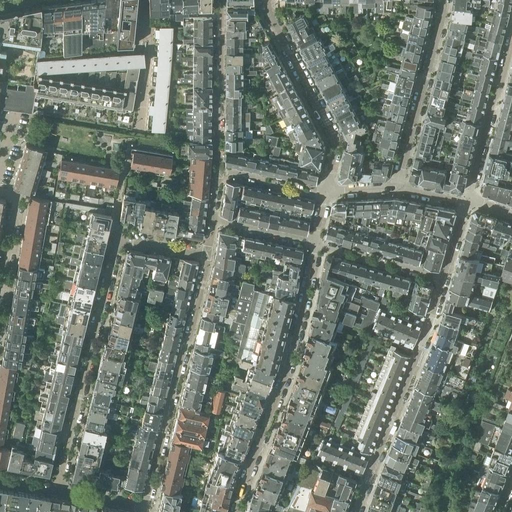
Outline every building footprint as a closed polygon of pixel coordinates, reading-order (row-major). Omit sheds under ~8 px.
[(112,0),(103,0),(103,31),(103,41),(102,49),(109,48),(109,46),(112,0)] [(119,0),(112,0),(109,46),(116,47),(119,0)] [(119,0),(116,47),(116,48),(132,47),(135,0),(119,0)] [(148,0),(148,7),(149,13),(160,13),(158,0),(148,0)] [(169,11),(167,0),(158,0),(160,13),(166,12),(167,12),(168,12),(168,11),(169,11)] [(182,11),(181,0),(167,0),(169,11),(182,11)] [(181,0),(182,11),(197,10),(196,0),(181,0)] [(196,0),(197,10),(206,10),(211,9),(211,7),(211,0),(196,0)] [(297,8),(306,8),(305,0),(296,0),(297,7),(297,8)] [(315,8),(315,0),(305,0),(306,8),(315,8)] [(320,14),(323,14),(323,0),(315,0),(320,0),(320,14)] [(327,6),(333,6),(332,0),(323,0),(323,14),(328,14),(327,6)] [(346,6),(350,6),(349,0),(341,0),(341,7),(341,13),(341,14),(346,14),(346,9),(346,6)] [(354,13),(358,12),(358,0),(349,0),(350,6),(354,6),(354,13)] [(358,0),(358,12),(362,12),(362,7),(367,7),(366,0),(358,0)] [(383,13),(383,0),(374,0),(374,8),(374,12),(383,13)] [(453,0),(453,7),(470,8),(470,0),(453,0)] [(480,0),(470,0),(470,8),(480,9),(480,0)] [(480,0),(480,9),(480,13),(479,16),(483,16),(484,4),(489,5),(490,0),(489,0),(480,0)] [(498,1),(492,1),(490,0),(489,5),(489,8),(510,10),(511,2),(498,1)] [(80,1),(62,4),(60,54),(80,52),(80,50),(80,1)] [(41,6),(40,6),(41,24),(39,46),(38,57),(60,54),(62,4),(41,6)] [(416,10),(415,15),(432,17),(433,6),(426,5),(418,5),(409,4),(408,9),(416,10)] [(0,53),(4,54),(6,41),(39,46),(41,24),(40,6),(21,10),(21,11),(0,15),(0,53)] [(294,13),(297,8),(297,7),(288,7),(279,7),(287,23),(292,31),(314,20),(311,15),(308,17),(306,13),(297,18),(294,13)] [(452,18),(470,22),(472,22),(473,14),(479,14),(479,13),(480,13),(480,9),(470,8),(453,7),(453,8),(452,18)] [(228,8),(227,18),(245,18),(245,8),(228,8)] [(245,8),(245,18),(258,18),(254,11),(255,8),(254,8),(245,8)] [(175,13),(175,20),(183,21),(183,18),(188,18),(188,13),(175,13)] [(486,20),(506,24),(508,16),(494,13),(493,17),(487,16),(486,20)] [(406,17),(405,21),(406,21),(406,20),(429,26),(432,17),(415,15),(414,15),(413,18),(407,17),(406,17)] [(185,23),(185,26),(188,26),(193,27),(211,27),(211,19),(211,18),(193,18),(193,23),(185,23)] [(227,18),(227,28),(260,29),(262,29),(263,28),(258,18),(245,18),(227,18)] [(452,18),(450,25),(471,31),(478,33),(478,32),(479,27),(475,26),(475,28),(468,26),(470,22),(452,18)] [(316,19),(314,20),(292,31),(296,39),(320,27),(316,19)] [(402,29),(410,31),(410,30),(427,35),(429,26),(406,20),(406,21),(405,21),(404,20),(402,29)] [(486,20),(484,29),(504,33),(506,24),(486,20)] [(328,23),(324,25),(320,27),(296,39),(302,52),(323,41),(321,37),(332,31),(328,23)] [(450,25),(448,33),(468,39),(471,31),(450,25)] [(159,43),(158,50),(170,50),(170,43),(171,28),(154,27),(153,43),(159,43)] [(193,27),(193,35),(211,35),(211,27),(193,27)] [(482,37),(487,38),(502,42),(504,33),(484,29),(479,27),(478,32),(483,33),(482,37)] [(227,28),(227,36),(255,37),(261,37),(260,29),(227,28)] [(402,36),(401,38),(425,44),(427,35),(410,30),(410,31),(409,35),(400,33),(400,35),(402,36)] [(448,33),(446,41),(463,46),(464,42),(468,43),(474,45),(475,43),(475,41),(468,39),(448,33)] [(183,40),(183,44),(186,44),(211,43),(211,35),(193,35),(193,40),(183,40)] [(244,44),(249,44),(250,44),(250,41),(255,41),(255,37),(227,36),(227,44),(244,44)] [(475,41),(475,43),(500,50),(502,42),(487,38),(486,42),(478,40),(479,37),(477,36),(476,41),(475,41)] [(407,43),(405,47),(422,52),(425,44),(401,38),(400,41),(407,43)] [(327,39),(323,41),(302,52),(307,61),(332,49),(336,47),(333,42),(329,44),(327,39)] [(263,54),(263,61),(265,60),(266,62),(268,61),(269,64),(279,59),(270,41),(263,44),(265,50),(265,54),(263,54)] [(446,41),(444,49),(471,56),(472,53),(462,50),(463,46),(446,41)] [(186,53),(193,53),(211,53),(211,43),(186,44),(186,53)] [(483,55),(498,59),(500,50),(475,43),(474,45),(472,52),(476,53),(477,49),(484,51),(483,55)] [(227,44),(227,53),(250,54),(252,54),(252,49),(244,49),(244,44),(227,44)] [(400,46),(397,54),(420,60),(422,52),(405,47),(400,46)] [(334,53),(332,49),(307,61),(312,70),(337,57),(342,54),(340,51),(335,53),(334,53)] [(444,49),(441,58),(457,62),(459,62),(460,58),(466,59),(466,60),(470,61),(471,56),(444,49)] [(153,56),(151,71),(168,72),(169,57),(170,50),(158,50),(158,56),(153,56)] [(386,52),(385,55),(386,57),(387,57),(402,61),(401,65),(418,69),(420,61),(420,60),(397,54),(388,52),(386,51),(386,52)] [(142,64),(143,64),(142,53),(132,54),(36,61),(32,85),(32,86),(33,86),(31,113),(42,115),(131,130),(142,64)] [(193,58),(180,57),(180,61),(187,61),(192,61),(211,62),(211,53),(193,53),(193,58)] [(227,53),(227,62),(254,62),(254,58),(250,58),(250,54),(227,53)] [(470,61),(495,67),(498,59),(483,55),(482,59),(471,56),(470,61)] [(341,65),(337,57),(312,70),(316,78),(341,65)] [(441,58),(439,66),(461,72),(462,68),(456,67),(457,62),(441,58)] [(264,66),(269,75),(283,67),(279,59),(269,64),(268,61),(266,62),(265,60),(263,61),(263,62),(263,67),(264,66)] [(187,61),(186,66),(192,66),(192,70),(211,70),(211,62),(192,61),(187,61)] [(479,71),(493,75),(495,67),(470,61),(469,65),(480,67),(479,71)] [(227,62),(227,71),(249,71),(249,67),(254,67),(254,62),(227,62)] [(316,78),(321,87),(346,75),(341,65),(316,78)] [(385,66),(384,70),(385,70),(386,70),(390,71),(392,72),(415,78),(418,69),(401,65),(400,69),(387,66),(385,66)] [(437,75),(458,81),(461,72),(439,66),(437,75)] [(266,85),(266,86),(287,74),(283,67),(269,75),(271,79),(266,82),(266,85)] [(467,77),(491,83),(493,75),(479,71),(478,75),(472,74),(473,70),(469,69),(467,77)] [(184,74),(183,78),(211,78),(211,70),(192,70),(192,74),(184,74)] [(391,81),(396,82),(413,86),(415,78),(392,72),(390,71),(386,70),(385,70),(385,72),(390,73),(388,80),(390,81),(391,81)] [(155,86),(155,93),(166,94),(167,87),(168,72),(151,71),(150,86),(155,86)] [(227,71),(227,79),(244,79),(244,75),(256,75),(256,71),(249,71),(227,71)] [(275,87),(277,91),(292,83),(287,74),(266,86),(264,87),(264,91),(268,91),(275,87)] [(321,87),(326,96),(350,84),(358,80),(356,75),(348,79),(346,75),(321,87)] [(437,75),(434,84),(457,90),(459,81),(458,81),(437,75)] [(474,87),(489,91),(491,83),(467,77),(466,81),(475,84),(474,87)] [(192,87),(211,87),(210,87),(211,78),(183,78),(180,78),(180,83),(192,83),(192,87)] [(227,79),(227,87),(249,87),(250,87),(250,79),(244,79),(227,79)] [(0,108),(2,109),(3,109),(13,110),(13,111),(14,111),(22,112),(23,110),(25,110),(24,112),(25,112),(31,113),(33,86),(32,86),(32,85),(26,84),(25,91),(6,88),(7,82),(0,80),(0,108)] [(382,83),(381,87),(411,95),(413,86),(396,82),(391,81),(390,85),(382,83)] [(272,103),(274,102),(296,90),(292,83),(277,91),(280,95),(270,100),(272,103)] [(326,96),(330,105),(352,94),(364,89),(362,85),(352,88),(350,84),(326,96)] [(434,84),(432,92),(448,96),(449,92),(461,96),(462,92),(462,91),(457,90),(434,84)] [(184,93),(184,97),(193,97),(193,99),(198,98),(198,95),(211,95),(211,87),(192,87),(192,93),(184,93)] [(227,87),(227,95),(248,96),(249,96),(249,87),(227,87)] [(393,95),(392,100),(408,104),(411,95),(381,87),(380,92),(393,95)] [(462,92),(487,99),(489,91),(474,87),(473,91),(463,89),(462,91),(462,92)] [(274,102),(276,107),(278,111),(286,107),(300,99),(296,90),(274,102)] [(511,92),(506,91),(503,100),(511,102),(511,92)] [(432,92),(430,101),(458,108),(459,105),(447,102),(448,96),(432,92)] [(470,104),(485,107),(487,99),(462,92),(461,96),(461,97),(464,98),(464,97),(471,99),(470,104)] [(149,99),(148,114),(164,115),(166,94),(155,93),(154,99),(149,99)] [(330,105),(335,114),(356,104),(362,100),(360,95),(354,98),(352,94),(330,105)] [(192,103),(192,108),(211,108),(211,95),(198,95),(198,98),(193,99),(193,97),(184,97),(184,103),(192,103)] [(248,96),(227,95),(226,104),(248,104),(248,96)] [(369,101),(372,106),(377,103),(378,96),(369,101)] [(281,115),(283,118),(304,107),(300,99),(286,107),(288,111),(281,115)] [(384,103),(383,107),(406,113),(408,104),(392,100),(391,105),(384,103)] [(511,102),(503,100),(501,108),(511,111),(511,102)] [(430,101),(428,110),(444,114),(445,109),(457,112),(458,109),(458,108),(430,101)] [(248,104),(226,104),(226,112),(242,113),(245,113),(248,113),(248,108),(252,108),(252,104),(248,104)] [(335,114),(340,123),(364,110),(362,106),(358,108),(356,104),(335,114)] [(458,109),(483,115),(485,107),(470,104),(469,108),(459,105),(458,108),(458,109)] [(287,126),(291,124),(309,115),(304,107),(283,118),(287,126)] [(382,116),(387,117),(404,122),(406,113),(383,107),(382,107),(382,108),(383,108),(382,111),(384,111),(382,116)] [(186,113),(186,117),(210,117),(210,109),(211,109),(211,108),(192,108),(192,109),(186,109),(186,113)] [(511,111),(501,108),(499,118),(511,121),(511,111)] [(466,120),(481,124),(483,115),(458,109),(457,112),(457,113),(467,116),(466,120)] [(364,110),(340,123),(344,131),(345,132),(364,122),(366,121),(367,120),(368,118),(364,111),(364,110)] [(428,110),(425,121),(446,127),(453,129),(455,121),(456,118),(452,117),(451,124),(445,122),(446,121),(447,117),(447,116),(447,115),(444,114),(428,110)] [(226,112),(226,121),(250,122),(254,122),(254,118),(245,118),(245,113),(242,113),(226,112)] [(164,115),(148,114),(146,129),(163,130),(164,115)] [(291,140),(297,141),(301,142),(300,140),(296,133),(313,123),(309,115),(291,124),(294,130),(288,133),(291,140)] [(186,121),(186,125),(210,125),(210,117),(186,117),(186,121)] [(378,120),(377,124),(402,131),(404,122),(387,117),(386,122),(378,120)] [(511,121),(499,118),(497,126),(511,130),(511,128),(511,121)] [(453,129),(460,130),(478,135),(481,124),(466,120),(463,119),(462,123),(455,121),(453,129)] [(226,121),(226,130),(250,130),(250,122),(226,121)] [(425,121),(422,129),(451,137),(451,136),(452,134),(445,132),(446,127),(425,121)] [(364,122),(345,132),(349,140),(348,144),(347,149),(363,151),(364,145),(362,144),(361,144),(361,139),(356,139),(358,132),(362,133),(369,129),(366,125),(364,122)] [(300,140),(317,131),(313,123),(296,133),(300,140)] [(377,124),(375,132),(399,139),(402,131),(377,124)] [(186,125),(186,133),(210,133),(210,125),(186,125)] [(497,126),(494,135),(511,139),(511,135),(510,135),(511,130),(497,126)] [(422,129),(420,139),(440,144),(442,144),(443,139),(450,141),(451,137),(422,129)] [(460,138),(476,142),(478,135),(460,130),(453,129),(452,134),(451,136),(460,138)] [(226,130),(226,138),(252,139),(252,130),(250,130),(226,130)] [(315,144),(323,146),(324,144),(317,131),(300,140),(301,142),(315,144)] [(375,141),(397,147),(399,139),(375,132),(374,132),(371,140),(375,141)] [(186,138),(186,142),(210,142),(210,133),(186,133),(186,138)] [(277,145),(279,136),(272,134),(270,144),(277,145)] [(511,139),(494,135),(492,144),(507,149),(509,149),(511,150),(511,139)] [(226,144),(226,148),(243,148),(243,144),(256,144),(257,144),(260,142),(260,139),(252,139),(226,138),(226,144)] [(458,145),(474,149),(476,142),(460,138),(459,142),(451,140),(450,143),(458,145)] [(418,144),(418,147),(440,153),(446,154),(447,152),(440,150),(442,144),(440,144),(420,139),(418,144)] [(300,153),(323,158),(325,146),(323,146),(315,144),(301,142),(297,141),(295,152),(300,153)] [(375,141),(372,152),(378,153),(383,154),(395,156),(397,147),(375,141)] [(177,156),(191,156),(210,156),(210,155),(210,142),(186,142),(177,142),(177,156)] [(25,144),(22,155),(41,160),(44,149),(25,144)] [(489,153),(511,159),(511,153),(506,152),(507,149),(492,144),(489,153)] [(456,153),(472,156),(474,149),(458,145),(457,149),(448,147),(447,150),(452,151),(456,153)] [(428,159),(432,160),(433,160),(434,158),(432,158),(433,155),(439,156),(440,153),(418,147),(416,155),(423,158),(428,159)] [(345,148),(343,159),(363,162),(364,157),(362,157),(363,151),(347,149),(345,148)] [(135,171),(140,171),(143,150),(133,149),(133,150),(131,150),(129,158),(132,159),(130,166),(136,167),(135,171)] [(144,169),(150,170),(153,152),(143,150),(140,171),(144,172),(144,169)] [(226,166),(235,167),(238,151),(234,150),(233,154),(226,152),(226,166)] [(446,157),(454,159),(470,163),(472,156),(456,153),(455,156),(451,155),(452,151),(447,150),(447,152),(446,154),(446,157)] [(235,167),(245,170),(248,157),(243,156),(244,152),(238,151),(235,167)] [(154,174),(158,174),(162,153),(153,152),(150,170),(155,171),(154,174)] [(162,153),(158,174),(163,175),(163,172),(169,173),(169,171),(173,171),(175,161),(171,161),(172,155),(162,153)] [(299,163),(300,163),(310,166),(320,168),(323,158),(300,153),(298,159),(300,159),(299,163)] [(374,162),(374,163),(372,173),(371,180),(379,180),(383,154),(378,153),(378,154),(380,154),(379,162),(374,162)] [(486,167),(485,170),(500,175),(508,177),(511,160),(511,159),(489,153),(486,167)] [(57,178),(67,180),(70,161),(61,160),(62,155),(57,154),(55,165),(59,166),(57,178)] [(245,170),(256,172),(259,155),(255,154),(254,158),(248,157),(245,170)] [(383,154),(379,180),(386,180),(390,177),(389,176),(395,156),(383,154)] [(22,155),(20,162),(38,168),(41,160),(22,155)] [(256,172),(265,174),(269,161),(263,160),(264,156),(259,155),(256,172)] [(416,155),(413,166),(421,168),(423,158),(416,155)] [(191,156),(190,166),(209,167),(210,157),(210,156),(191,156)] [(265,174),(276,176),(279,159),(270,157),(269,161),(265,174)] [(419,183),(427,185),(431,167),(426,166),(427,163),(431,164),(432,160),(428,159),(423,158),(421,168),(419,183)] [(276,176),(286,178),(289,166),(284,165),(285,161),(290,162),(290,161),(284,160),(279,159),(276,176)] [(363,162),(343,159),(340,170),(372,173),(374,163),(367,162),(367,167),(363,166),(363,162)] [(445,167),(452,169),(468,173),(470,163),(454,159),(453,164),(446,163),(445,167)] [(427,185),(435,187),(438,168),(434,168),(435,165),(439,166),(439,161),(433,160),(432,160),(431,164),(431,167),(427,185)] [(67,180),(77,182),(80,163),(70,161),(67,180)] [(286,178),(296,181),(300,163),(299,163),(295,162),(290,161),(290,162),(289,166),(286,178)] [(435,187),(443,188),(446,176),(447,172),(447,170),(442,169),(443,162),(439,161),(439,166),(438,168),(435,187)] [(18,168),(37,174),(49,177),(50,171),(38,168),(20,162),(18,168)] [(77,182),(86,183),(89,164),(80,163),(77,182)] [(296,181),(306,183),(310,166),(300,163),(296,181)] [(86,183),(96,185),(99,166),(89,164),(86,183)] [(96,185),(105,187),(108,168),(99,166),(96,185)] [(190,166),(189,176),(209,177),(209,167),(190,166)] [(310,166),(306,183),(317,185),(320,168),(310,166)] [(412,182),(419,183),(421,168),(413,166),(410,178),(412,182)] [(18,168),(16,176),(34,182),(37,174),(18,168)] [(108,168),(105,187),(115,188),(118,169),(108,168)] [(447,172),(446,176),(466,182),(468,173),(452,169),(451,173),(447,172)] [(372,173),(340,170),(339,178),(338,178),(342,182),(357,181),(371,180),(372,173)] [(485,170),(483,180),(505,186),(506,182),(498,180),(500,175),(485,170)] [(34,182),(16,176),(13,187),(31,192),(34,182)] [(189,176),(189,186),(208,187),(209,177),(189,176)] [(446,176),(443,188),(461,192),(464,190),(463,190),(466,182),(446,176)] [(508,177),(506,182),(505,186),(483,180),(480,190),(481,193),(482,193),(507,201),(511,186),(511,184),(510,184),(511,178),(508,177)] [(225,182),(224,192),(241,196),(243,185),(239,185),(225,182)] [(245,204),(249,204),(252,188),(243,185),(241,196),(241,198),(246,199),(245,204)] [(188,195),(193,195),(207,197),(208,187),(189,186),(188,195)] [(123,193),(120,212),(119,218),(130,219),(135,189),(128,188),(127,193),(123,193)] [(252,188),(249,204),(255,205),(255,201),(260,202),(262,190),(252,188)] [(130,219),(140,221),(143,206),(146,191),(135,189),(130,219)] [(263,207),(269,208),(273,192),(262,190),(260,202),(266,204),(265,206),(263,205),(263,207)] [(224,192),(222,204),(239,207),(240,202),(241,198),(241,196),(224,192)] [(278,210),(280,211),(280,207),(282,194),(273,192),(269,208),(275,210),(275,206),(279,206),(278,210)] [(285,212),(289,213),(293,196),(282,194),(280,207),(286,208),(285,212)] [(179,200),(178,204),(206,208),(207,199),(207,197),(193,195),(192,197),(191,202),(179,200)] [(293,196),(289,213),(300,215),(303,198),(293,196)] [(30,197),(28,209),(49,212),(51,201),(30,197)] [(300,215),(305,216),(310,217),(313,201),(303,198),(300,215)] [(375,200),(371,216),(369,222),(378,224),(378,222),(384,199),(375,200)] [(387,222),(387,221),(392,199),(384,199),(378,222),(380,222),(387,222)] [(387,221),(395,223),(400,200),(396,199),(392,199),(387,221)] [(354,223),(357,224),(361,225),(361,223),(358,222),(359,217),(363,216),(366,200),(357,201),(355,216),(354,223)] [(361,225),(362,225),(365,226),(367,216),(371,216),(375,200),(366,200),(363,216),(361,223),(361,225)] [(395,223),(403,225),(405,217),(408,201),(400,200),(395,223)] [(139,228),(151,230),(154,208),(156,202),(150,201),(150,202),(144,201),(143,207),(143,206),(140,221),(139,228)] [(151,230),(162,232),(166,211),(167,204),(167,202),(162,201),(160,209),(154,208),(151,230)] [(330,216),(336,218),(339,218),(345,220),(348,201),(337,202),(336,202),(332,205),(333,205),(330,216)] [(351,216),(355,216),(357,201),(348,201),(345,220),(350,222),(351,216)] [(409,218),(413,219),(416,203),(408,201),(405,217),(403,225),(402,231),(405,231),(406,226),(407,226),(409,218)] [(87,221),(87,223),(108,227),(110,215),(109,215),(105,214),(105,209),(65,202),(65,207),(88,211),(85,221),(87,221)] [(236,219),(246,221),(249,204),(245,204),(245,207),(241,207),(242,203),(240,202),(239,207),(236,219)] [(413,219),(411,226),(419,228),(420,227),(420,225),(424,212),(425,205),(416,203),(413,219)] [(162,232),(174,234),(175,227),(177,212),(178,206),(167,204),(166,211),(162,232)] [(178,204),(178,206),(177,212),(183,212),(184,207),(190,208),(189,214),(204,216),(206,208),(178,204)] [(236,219),(239,207),(222,204),(220,216),(233,218),(236,219)] [(246,221),(255,223),(258,210),(254,210),(255,205),(249,204),(246,221)] [(424,212),(453,222),(456,213),(454,210),(454,211),(425,205),(424,212)] [(255,223),(265,226),(269,208),(263,207),(263,209),(265,209),(264,212),(258,210),(255,223)] [(265,226),(275,228),(280,211),(278,210),(275,210),(269,208),(265,226)] [(28,209),(26,220),(46,224),(47,224),(49,212),(28,209)] [(275,228),(285,230),(289,213),(285,212),(280,211),(275,228)] [(473,214),(471,220),(486,225),(493,227),(495,219),(486,215),(476,212),(475,211),(472,212),(473,213),(473,214)] [(420,225),(420,227),(449,236),(453,222),(424,212),(420,225)] [(285,230),(295,232),(299,219),(300,215),(289,213),(285,230)] [(185,218),(184,221),(203,224),(204,216),(189,214),(189,218),(185,218)] [(299,219),(295,232),(306,234),(310,217),(305,216),(304,221),(299,219)] [(325,238),(333,241),(339,218),(336,218),(334,225),(329,224),(325,238)] [(345,220),(339,218),(333,241),(342,243),(346,228),(347,225),(343,224),(345,220)] [(494,243),(498,244),(504,222),(495,219),(493,227),(492,230),(491,233),(496,235),(494,243)] [(26,220),(24,231),(44,235),(46,224),(26,220)] [(184,224),(184,228),(202,231),(203,224),(184,221),(180,220),(180,224),(184,224)] [(468,229),(483,233),(485,234),(486,232),(484,231),(486,225),(471,220),(468,229)] [(84,230),(83,235),(105,239),(106,232),(108,227),(107,227),(108,227),(87,223),(79,222),(78,229),(84,230)] [(342,243),(351,246),(357,224),(354,223),(352,222),(351,230),(346,228),(342,243)] [(505,238),(509,239),(511,229),(511,224),(504,222),(498,244),(502,246),(505,238)] [(351,246),(360,248),(364,233),(360,232),(362,225),(361,225),(357,224),(351,246)] [(175,227),(174,234),(201,239),(202,231),(184,228),(175,227)] [(449,236),(420,227),(419,228),(416,238),(415,241),(416,241),(424,244),(445,250),(449,236)] [(360,248),(368,251),(374,229),(370,228),(368,235),(364,233),(360,248)] [(368,251),(377,253),(381,238),(377,237),(379,230),(376,230),(374,229),(368,251)] [(468,229),(465,239),(488,246),(490,241),(482,238),(483,233),(468,229)] [(24,231),(22,242),(42,246),(44,235),(24,231)] [(218,233),(217,242),(241,247),(243,237),(237,236),(218,232),(218,233)] [(75,239),(75,240),(82,242),(81,246),(102,250),(104,244),(105,239),(83,235),(76,233),(75,239)] [(377,253),(386,255),(392,234),(388,233),(387,233),(385,240),(381,238),(377,253)] [(386,255),(394,258),(398,243),(394,242),(396,235),(392,234),(386,255)] [(243,237),(241,247),(241,253),(240,254),(245,255),(246,253),(246,251),(251,252),(253,239),(243,237)] [(394,258),(402,260),(408,239),(404,238),(402,244),(398,243),(394,258)] [(261,258),(264,242),(253,239),(251,252),(252,252),(251,256),(261,258)] [(402,260),(410,262),(416,241),(415,241),(409,239),(408,239),(402,260)] [(465,239),(463,247),(478,250),(479,245),(488,248),(488,246),(465,239)] [(418,265),(421,255),(424,244),(416,241),(410,262),(418,265)] [(22,242),(20,254),(40,257),(42,246),(22,242)] [(215,253),(234,257),(235,252),(241,253),(241,247),(217,242),(216,245),(215,253)] [(270,256),(273,244),(264,242),(261,258),(265,259),(265,255),(270,256)] [(279,262),(282,246),(273,244),(270,256),(269,260),(279,262)] [(424,244),(421,255),(442,261),(445,250),(424,244)] [(79,253),(78,258),(99,262),(101,256),(102,251),(102,250),(81,246),(74,245),(72,252),(79,253)] [(290,260),(292,248),(282,246),(279,262),(284,264),(285,259),(290,260)] [(463,247),(460,255),(493,262),(494,263),(495,258),(482,255),(483,251),(478,250),(463,247)] [(289,265),(299,267),(303,250),(292,248),(290,260),(289,265)] [(507,257),(501,276),(506,278),(506,280),(507,278),(511,279),(511,248),(510,248),(509,251),(507,257)] [(127,252),(125,259),(147,265),(154,267),(157,255),(129,250),(126,252),(127,252)] [(239,269),(239,264),(240,258),(234,257),(215,253),(214,261),(214,263),(239,269)] [(20,254),(18,265),(38,269),(40,257),(20,254)] [(155,288),(161,290),(163,279),(165,280),(170,257),(157,255),(154,267),(152,277),(157,278),(155,288)] [(421,255),(418,265),(439,271),(442,261),(421,255)] [(458,261),(457,265),(490,273),(493,262),(460,255),(460,257),(458,257),(457,260),(458,261)] [(76,265),(75,270),(96,274),(98,267),(99,262),(78,258),(67,256),(67,258),(70,259),(69,263),(72,264),(76,265)] [(320,284),(319,289),(360,304),(369,308),(377,311),(378,308),(380,303),(381,303),(362,296),(361,298),(354,296),(358,287),(349,283),(344,281),(339,279),(337,278),(332,277),(327,274),(332,257),(328,256),(326,257),(325,257),(322,273),(323,273),(322,276),(321,282),(321,284),(320,284)] [(341,260),(332,257),(327,274),(332,277),(334,271),(339,272),(341,260)] [(125,259),(122,270),(140,274),(146,276),(148,269),(146,268),(147,265),(125,259)] [(179,259),(177,267),(196,272),(198,262),(179,259)] [(350,262),(341,260),(339,272),(338,274),(343,275),(342,277),(340,277),(339,279),(344,281),(350,262)] [(359,265),(350,262),(344,281),(349,283),(351,278),(355,279),(359,265)] [(245,265),(239,264),(239,269),(214,263),(213,267),(211,274),(229,278),(231,279),(234,279),(234,273),(236,271),(240,272),(244,272),(245,265)] [(277,274),(297,279),(299,267),(289,265),(286,264),(285,265),(284,264),(282,271),(273,270),(272,274),(277,274)] [(18,265),(16,274),(35,277),(35,273),(44,275),(45,270),(38,269),(18,265)] [(367,267),(359,265),(355,279),(360,280),(358,287),(362,288),(367,267)] [(457,265),(455,273),(481,281),(481,282),(497,287),(501,276),(490,273),(457,265)] [(180,270),(179,277),(194,280),(196,272),(177,267),(177,268),(178,269),(180,270)] [(376,269),(367,267),(362,288),(366,290),(368,283),(372,284),(376,269)] [(73,277),(73,281),(93,286),(95,279),(96,274),(75,270),(72,269),(68,268),(67,275),(72,276),(73,277)] [(384,272),(376,269),(372,284),(380,286),(384,272)] [(122,270),(119,281),(137,286),(140,274),(122,270)] [(378,295),(382,296),(383,293),(385,288),(389,289),(393,274),(384,272),(380,286),(378,295)] [(455,273),(451,287),(472,293),(473,287),(476,288),(477,283),(484,285),(482,296),(493,299),(498,287),(497,287),(481,282),(481,281),(455,273)] [(16,274),(15,283),(42,288),(48,289),(50,284),(34,282),(35,277),(16,274)] [(209,283),(237,289),(238,287),(236,285),(232,284),(234,279),(231,279),(229,278),(211,274),(209,283)] [(265,282),(266,282),(275,284),(295,288),(297,279),(277,274),(272,274),(271,278),(266,277),(265,282)] [(393,274),(389,289),(394,290),(392,296),(396,297),(401,277),(393,274)] [(168,280),(168,284),(191,289),(194,280),(179,277),(174,276),(173,281),(168,280)] [(401,277),(396,297),(394,301),(399,303),(403,293),(407,294),(406,297),(429,304),(431,295),(413,290),(412,295),(407,293),(410,284),(411,279),(401,277)] [(434,286),(411,279),(410,284),(415,285),(413,290),(431,295),(434,286)] [(71,288),(70,293),(91,297),(92,291),(93,286),(73,281),(65,280),(64,287),(71,288)] [(117,293),(119,293),(137,298),(139,299),(140,299),(141,292),(148,293),(149,289),(137,286),(119,281),(117,292),(117,293)] [(248,312),(286,323),(288,318),(293,298),(264,292),(253,290),(254,284),(242,281),(240,290),(239,294),(238,298),(235,309),(244,311),(248,312)] [(264,292),(293,298),(295,289),(295,288),(275,284),(266,282),(265,287),(264,292)] [(15,283),(13,292),(32,295),(32,291),(41,292),(42,288),(15,283)] [(225,295),(230,296),(231,292),(239,294),(240,290),(237,289),(209,283),(207,291),(225,295)] [(191,289),(168,284),(167,288),(168,288),(167,293),(169,294),(174,295),(189,298),(191,289)] [(149,289),(148,293),(146,300),(160,303),(163,290),(161,290),(155,288),(149,287),(149,289)] [(450,287),(447,298),(460,302),(467,304),(467,306),(474,309),(475,306),(489,310),(493,299),(482,296),(472,293),(451,287),(450,287)] [(357,315),(364,318),(373,321),(374,318),(377,311),(369,308),(366,315),(357,312),(360,304),(319,289),(317,300),(318,300),(357,315)] [(67,305),(88,309),(89,303),(91,298),(91,297),(70,293),(63,292),(60,291),(59,298),(61,299),(68,300),(67,305)] [(233,315),(235,309),(238,298),(230,296),(225,295),(207,291),(203,307),(222,312),(228,314),(233,315)] [(13,292),(12,301),(38,306),(39,301),(31,300),(32,295),(13,292)] [(116,306),(134,310),(136,311),(138,306),(135,305),(137,298),(119,293),(117,295),(116,298),(118,300),(116,306)] [(165,296),(164,301),(172,304),(187,307),(189,298),(174,295),(173,299),(165,296)] [(429,304),(406,297),(404,302),(409,303),(409,306),(409,307),(426,315),(429,304)] [(444,309),(460,314),(461,314),(462,310),(458,308),(460,302),(447,298),(444,309)] [(354,322),(357,315),(318,300),(316,307),(315,310),(345,322),(369,331),(372,323),(373,321),(364,318),(361,325),(354,322)] [(12,301),(11,310),(29,313),(29,309),(38,310),(38,306),(12,301)] [(163,302),(163,304),(171,306),(170,312),(185,316),(187,307),(172,304),(164,301),(163,302)] [(65,312),(64,316),(85,321),(86,315),(87,315),(88,310),(88,309),(67,305),(55,302),(54,305),(60,306),(59,310),(65,312)] [(115,313),(114,318),(131,322),(134,310),(116,306),(114,307),(113,310),(115,313)] [(231,324),(232,320),(233,315),(228,314),(227,318),(221,316),(222,312),(203,307),(201,316),(216,320),(231,324)] [(378,308),(377,311),(374,318),(384,322),(390,309),(388,309),(386,312),(380,310),(380,309),(378,308)] [(235,309),(233,315),(232,320),(241,322),(244,311),(235,309)] [(390,309),(384,322),(393,325),(396,316),(391,314),(393,310),(390,309)] [(444,309),(441,319),(482,332),(486,322),(461,314),(460,314),(444,309)] [(11,310),(9,319),(39,324),(40,321),(37,320),(37,319),(28,317),(29,313),(11,310)] [(314,315),(313,321),(337,330),(341,332),(345,322),(315,310),(314,315)] [(159,321),(166,323),(182,326),(185,316),(170,312),(168,318),(160,316),(160,317),(159,321)] [(245,324),(283,334),(286,323),(248,312),(245,324)] [(60,323),(59,328),(82,333),(83,326),(84,326),(85,321),(64,316),(50,313),(49,316),(57,318),(56,322),(60,323)] [(396,316),(393,325),(401,329),(407,316),(404,315),(403,319),(396,316)] [(215,325),(216,320),(201,316),(199,325),(216,330),(223,331),(224,327),(215,325)] [(407,316),(401,329),(409,332),(413,323),(408,321),(409,317),(407,316)] [(415,319),(413,323),(409,332),(419,336),(419,335),(418,335),(421,328),(422,328),(422,327),(424,323),(425,319),(426,318),(425,318),(423,317),(421,318),(421,320),(421,322),(423,323),(415,319)] [(112,325),(110,330),(131,335),(132,330),(129,330),(131,322),(114,318),(111,320),(110,323),(112,325)] [(374,318),(373,321),(372,323),(374,324),(373,328),(379,331),(377,335),(379,335),(384,322),(374,318)] [(39,324),(9,319),(7,328),(26,331),(26,327),(32,328),(33,328),(33,325),(39,326),(39,324)] [(441,319),(438,331),(477,345),(482,332),(441,319)] [(239,347),(277,357),(281,343),(282,338),(283,334),(245,324),(241,322),(232,320),(231,324),(229,332),(228,337),(241,340),(239,347)] [(309,332),(311,333),(333,341),(337,330),(313,321),(312,321),(309,332)] [(384,322),(379,335),(382,336),(384,333),(389,335),(393,325),(384,322)] [(166,323),(164,332),(180,336),(182,326),(166,323)] [(213,345),(216,330),(199,325),(197,333),(196,336),(195,340),(211,344),(213,345)] [(393,325),(389,335),(395,338),(394,341),(396,342),(401,329),(393,325)] [(7,328),(6,337),(33,341),(34,337),(25,335),(26,331),(7,328)] [(55,332),(54,337),(80,343),(82,333),(59,328),(58,333),(55,332)] [(401,329),(396,342),(399,343),(400,339),(406,342),(409,332),(401,329)] [(109,338),(107,343),(127,348),(131,335),(110,330),(108,332),(107,335),(109,338)] [(438,331),(433,341),(474,356),(477,345),(438,331)] [(164,332),(160,349),(176,351),(180,336),(164,332)] [(409,332),(406,342),(404,345),(413,349),(415,345),(415,344),(418,337),(419,336),(409,332)] [(311,341),(309,345),(335,355),(335,354),(334,354),(338,343),(333,341),(311,333),(308,340),(311,341)] [(4,346),(22,349),(23,344),(31,346),(31,347),(30,347),(29,350),(33,350),(34,346),(35,342),(33,341),(6,337),(4,346)] [(56,342),(55,347),(77,353),(80,343),(54,337),(52,341),(56,342)] [(210,348),(211,344),(195,340),(193,349),(215,354),(223,356),(224,352),(210,348)] [(431,347),(429,352),(469,369),(474,356),(433,341),(431,347)] [(104,342),(101,355),(126,361),(129,348),(127,348),(107,343),(104,342)] [(145,352),(151,354),(153,343),(148,342),(145,352)] [(306,357),(331,366),(335,355),(309,345),(308,345),(307,346),(306,347),(306,349),(306,350),(306,351),(305,352),(308,353),(307,357),(306,357)] [(4,346),(3,355),(31,360),(32,354),(22,353),(22,349),(4,346)] [(50,351),(49,357),(75,363),(77,353),(55,347),(53,352),(50,351)] [(241,358),(274,371),(276,364),(277,357),(239,347),(236,356),(241,358)] [(160,349),(157,359),(174,361),(176,351),(160,349)] [(212,363),(215,354),(193,349),(191,358),(210,362),(212,363)] [(390,349),(387,357),(407,365),(407,364),(409,358),(410,358),(410,357),(395,350),(390,349)] [(429,352),(424,364),(465,380),(469,369),(429,352)] [(3,355),(1,363),(15,366),(19,366),(20,362),(30,364),(31,360),(3,355)] [(126,361),(101,355),(99,366),(124,371),(128,372),(129,373),(130,368),(125,367),(126,361)] [(51,362),(50,366),(73,372),(75,363),(49,357),(48,361),(51,362)] [(303,369),(302,369),(329,379),(334,367),(333,367),(331,366),(306,357),(305,361),(304,360),(301,368),(303,369)] [(387,357),(383,365),(403,373),(406,365),(407,365),(387,357)] [(189,367),(207,371),(209,366),(210,362),(191,358),(189,367)] [(246,374),(270,383),(272,375),(274,371),(241,358),(238,364),(246,367),(246,365),(248,365),(247,367),(248,368),(246,374)] [(149,361),(148,365),(172,370),(174,361),(157,359),(156,363),(149,361)] [(0,363),(0,373),(17,377),(17,372),(14,372),(15,366),(1,363),(0,363)] [(424,364),(420,374),(461,391),(465,380),(424,364)] [(154,371),(153,376),(169,379),(172,370),(148,365),(147,369),(154,371)] [(383,365),(380,372),(401,380),(401,379),(403,373),(383,365)] [(45,371),(44,376),(70,382),(73,372),(50,366),(49,372),(45,371)] [(99,366),(96,377),(121,382),(121,383),(126,384),(129,373),(128,372),(124,371),(99,366)] [(206,376),(207,371),(189,367),(187,376),(208,381),(213,382),(214,378),(206,376)] [(299,380),(325,390),(329,379),(302,369),(300,376),(301,376),(300,380),(299,380)] [(380,372),(377,379),(397,388),(400,380),(401,380),(380,372)] [(0,373),(0,383),(12,385),(13,380),(16,381),(17,377),(0,373)] [(232,381),(266,393),(270,383),(246,374),(244,379),(243,379),(242,380),(241,379),(242,377),(235,375),(232,381)] [(420,374),(415,386),(436,393),(450,399),(450,400),(457,403),(461,391),(420,374)] [(46,381),(45,386),(68,392),(70,382),(44,376),(43,380),(46,381)] [(146,378),(144,383),(168,387),(169,379),(153,376),(152,380),(146,378)] [(207,385),(208,381),(187,376),(184,385),(203,389),(204,385),(207,385)] [(96,377),(93,388),(119,394),(121,383),(121,382),(96,377)] [(344,378),(342,383),(348,386),(350,380),(344,378)] [(374,387),(378,389),(394,395),(397,388),(377,379),(374,387)] [(293,391),(295,391),(321,401),(325,390),(299,380),(298,384),(296,383),(293,391)] [(238,395),(261,404),(266,393),(232,381),(230,387),(237,389),(240,390),(238,395)] [(0,383),(0,393),(13,396),(14,391),(11,391),(12,385),(0,383)] [(150,388),(149,393),(165,395),(168,387),(144,383),(144,386),(145,387),(150,388)] [(202,394),(203,389),(184,385),(182,394),(210,401),(211,397),(209,396),(210,395),(204,393),(204,395),(202,394)] [(40,391),(39,395),(65,402),(68,392),(45,386),(44,391),(40,391)] [(415,386),(412,395),(443,407),(447,409),(449,405),(433,399),(436,393),(415,386)] [(93,388),(91,398),(116,404),(119,394),(93,388)] [(213,394),(209,410),(220,412),(222,404),(226,392),(220,390),(216,389),(215,394),(213,394)] [(372,392),(366,406),(387,415),(387,414),(390,407),(390,408),(390,407),(391,403),(392,403),(394,396),(394,397),(395,395),(394,395),(378,389),(377,393),(372,392)] [(290,402),(315,412),(320,414),(322,408),(319,407),(321,401),(295,391),(294,395),(293,395),(293,396),(292,396),(291,397),(291,398),(290,399),(290,400),(290,402)] [(0,393),(0,403),(9,405),(10,399),(13,400),(13,396),(0,393)] [(141,395),(140,399),(163,404),(165,395),(149,393),(148,397),(141,395)] [(209,405),(210,401),(182,394),(180,403),(199,408),(200,403),(209,405)] [(488,444),(495,447),(511,453),(511,395),(506,394),(505,397),(509,399),(506,407),(491,401),(489,405),(505,411),(503,419),(501,424),(483,417),(475,440),(481,442),(488,444)] [(42,400),(40,406),(63,411),(65,402),(39,395),(38,399),(42,400)] [(235,407),(256,416),(259,408),(260,408),(261,404),(238,395),(236,395),(234,400),(237,401),(235,407)] [(432,413),(440,416),(443,407),(412,395),(408,404),(432,413)] [(91,398),(88,408),(114,414),(116,404),(91,398)] [(145,409),(161,412),(163,404),(140,399),(139,403),(147,404),(145,409)] [(288,410),(287,413),(310,423),(315,412),(290,402),(290,403),(289,403),(288,404),(288,405),(288,406),(287,407),(287,408),(288,409),(287,409),(288,410)] [(0,403),(0,412),(10,414),(11,410),(8,410),(9,405),(0,403)] [(408,404),(404,413),(431,423),(432,420),(430,419),(432,413),(408,404)] [(36,410),(35,415),(61,421),(63,411),(40,406),(39,411),(36,410)] [(176,417),(206,424),(207,416),(209,417),(210,414),(179,406),(176,417)] [(230,419),(253,427),(257,416),(256,416),(235,407),(232,406),(230,411),(233,412),(230,419)] [(366,406),(363,415),(383,423),(386,415),(387,415),(366,406)] [(88,408),(86,418),(111,424),(113,419),(116,420),(117,415),(114,414),(88,408)] [(130,423),(138,425),(157,428),(161,412),(145,409),(144,409),(142,416),(140,416),(139,419),(131,418),(130,423)] [(0,412),(0,422),(5,423),(6,418),(9,419),(10,414),(0,412)] [(285,413),(282,420),(284,421),(283,425),(306,434),(314,436),(316,431),(308,428),(310,423),(287,413),(285,413)] [(404,413),(401,422),(421,430),(423,424),(430,427),(439,431),(440,427),(431,423),(404,413)] [(35,425),(41,427),(58,431),(61,421),(35,415),(33,419),(37,420),(35,425)] [(363,415),(360,422),(380,430),(381,430),(380,429),(383,423),(363,415)] [(173,429),(203,436),(205,429),(210,430),(211,426),(206,424),(176,417),(173,429)] [(86,418),(84,427),(109,433),(111,424),(86,418)] [(224,429),(225,429),(247,437),(248,435),(250,435),(253,427),(230,419),(228,425),(226,424),(224,429)] [(12,435),(20,437),(24,422),(16,420),(12,435)] [(320,426),(328,429),(328,430),(331,424),(328,422),(327,423),(322,421),(320,426)] [(360,422),(357,429),(377,437),(380,431),(380,430),(360,422)] [(399,426),(397,433),(433,447),(435,443),(437,438),(438,436),(421,430),(401,422),(399,426)] [(280,432),(278,436),(302,445),(306,434),(283,425),(281,424),(278,432),(280,432)] [(34,431),(33,435),(38,436),(56,441),(58,431),(41,427),(35,425),(34,431)] [(129,429),(128,434),(155,439),(157,428),(138,425),(136,431),(129,429)] [(84,427),(81,439),(106,445),(109,433),(84,427)] [(173,429),(171,441),(191,445),(202,448),(206,449),(206,445),(203,444),(201,444),(203,436),(173,429)] [(224,442),(244,449),(247,441),(246,441),(247,437),(225,429),(223,434),(226,435),(224,442)] [(354,437),(361,440),(374,446),(374,445),(377,437),(357,429),(354,437)] [(397,433),(393,443),(417,452),(421,454),(437,460),(436,461),(437,461),(438,461),(437,461),(441,450),(433,447),(397,433)] [(134,439),(133,445),(153,449),(155,439),(128,434),(127,438),(134,439)] [(30,440),(29,445),(53,451),(56,441),(38,436),(37,442),(30,440)] [(275,444),(274,447),(298,456),(302,445),(278,436),(277,436),(276,437),(276,438),(275,439),(275,440),(275,441),(274,441),(275,442),(274,443),(275,444)] [(324,439),(319,446),(332,451),(335,444),(331,442),(333,438),(330,437),(328,441),(324,439)] [(81,439),(78,450),(104,456),(106,445),(81,439)] [(374,446),(361,440),(358,447),(359,449),(371,453),(371,452),(374,446)] [(475,440),(471,449),(478,451),(481,442),(475,440)] [(171,441),(168,453),(188,457),(191,445),(171,441)] [(219,452),(238,460),(240,457),(241,458),(244,449),(224,442),(222,448),(218,446),(216,453),(219,454),(219,452)] [(332,451),(343,456),(346,448),(342,446),(344,443),(341,442),(340,445),(335,444),(332,451)] [(393,443),(389,451),(417,463),(418,463),(421,454),(417,452),(393,443)] [(19,468),(21,457),(23,448),(24,446),(18,445),(17,447),(13,445),(11,450),(8,450),(5,466),(19,468)] [(29,445),(28,449),(35,450),(34,456),(51,460),(53,451),(29,445)] [(124,450),(123,455),(150,459),(153,449),(133,445),(131,451),(124,450)] [(325,457),(329,459),(332,451),(319,446),(317,450),(319,450),(318,454),(322,456),(321,460),(323,461),(325,457)] [(343,456),(355,460),(358,453),(353,451),(355,447),(352,446),(351,450),(346,448),(343,456)] [(270,450),(267,457),(295,468),(297,462),(295,461),(295,460),(297,461),(299,456),(298,456),(274,447),(273,447),(272,450),(270,450)] [(511,453),(495,447),(492,457),(511,464),(511,461),(511,453)] [(478,451),(471,449),(469,456),(475,459),(478,451)] [(78,450),(75,462),(96,468),(97,466),(99,467),(99,468),(101,468),(104,456),(78,450)] [(336,462),(340,463),(343,456),(332,451),(329,459),(333,460),(332,464),(335,465),(336,462)] [(389,451),(386,460),(409,469),(414,471),(417,463),(389,451)] [(212,463),(232,470),(234,467),(235,467),(237,466),(238,466),(240,461),(238,460),(219,452),(219,454),(216,453),(212,463)] [(358,453),(355,460),(366,465),(367,464),(366,464),(369,459),(369,458),(369,457),(366,456),(367,454),(363,452),(362,454),(358,453)] [(168,453),(165,465),(185,469),(188,457),(168,453)] [(21,457),(19,468),(47,473),(48,472),(51,460),(34,456),(32,455),(31,460),(21,457)] [(129,460),(128,466),(147,469),(150,459),(123,455),(122,458),(129,460)] [(347,466),(352,468),(355,460),(343,456),(340,463),(345,465),(343,469),(346,470),(347,466)] [(263,469),(287,478),(292,480),(296,468),(295,468),(267,457),(265,461),(266,462),(263,469)] [(488,465),(490,466),(507,473),(511,464),(492,457),(488,465)] [(355,460),(352,468),(356,469),(354,473),(362,476),(363,472),(364,471),(366,465),(366,466),(366,465),(355,460)] [(386,460),(382,470),(403,478),(405,479),(409,469),(386,460)] [(72,477),(96,482),(98,472),(99,468),(99,467),(97,466),(96,468),(75,462),(72,477)] [(210,479),(230,483),(228,482),(229,478),(230,479),(230,478),(233,478),(235,473),(233,471),(232,471),(232,470),(212,463),(206,478),(207,478),(210,479)] [(309,466),(299,484),(315,489),(351,499),(354,490),(358,480),(334,471),(314,463),(313,466),(309,464),(309,466)] [(479,473),(503,483),(507,474),(507,473),(490,466),(488,465),(482,463),(478,473),(479,473)] [(163,472),(162,476),(182,481),(185,469),(165,465),(163,472)] [(119,470),(118,475),(145,479),(147,469),(128,466),(126,472),(119,470)] [(96,482),(115,485),(117,478),(118,475),(107,472),(107,470),(101,468),(99,468),(98,472),(96,482)] [(263,477),(262,481),(283,489),(287,478),(263,469),(261,475),(262,477),(263,477)] [(378,481),(398,489),(411,494),(412,490),(407,488),(400,485),(403,478),(382,470),(378,481)] [(479,477),(477,483),(500,492),(503,483),(479,473),(478,477),(479,477)] [(462,479),(468,481),(473,482),(473,480),(469,476),(464,474),(462,479)] [(118,475),(117,478),(122,479),(120,486),(141,489),(143,488),(143,487),(145,479),(118,475)] [(182,481),(162,476),(160,488),(179,493),(182,481)] [(431,478),(427,477),(426,476),(423,487),(427,489),(431,478)] [(191,502),(224,509),(231,483),(230,483),(210,479),(208,485),(206,484),(201,502),(200,502),(200,499),(192,497),(191,502)] [(259,489),(257,492),(272,498),(279,500),(283,489),(262,481),(261,481),(258,482),(256,486),(258,488),(259,489)] [(374,491),(395,500),(408,505),(410,501),(396,495),(398,489),(378,481),(374,491)] [(475,482),(473,494),(496,502),(500,492),(477,483),(475,482)] [(298,484),(285,508),(295,511),(345,511),(351,499),(315,489),(298,484)] [(3,511),(13,511),(17,492),(6,491),(3,511)] [(163,491),(160,503),(178,507),(180,495),(163,491)] [(254,491),(251,502),(269,507),(282,511),(283,506),(271,503),(272,498),(257,492),(254,491)] [(395,500),(374,491),(370,502),(391,510),(395,511),(404,511),(406,509),(393,505),(395,500)] [(24,511),(28,494),(17,492),(13,511),(24,511)] [(24,511),(35,511),(38,496),(28,494),(24,511)] [(473,494),(470,504),(492,511),(496,502),(473,494)] [(46,511),(49,498),(38,496),(35,511),(46,511)] [(58,511),(60,500),(49,498),(46,511),(58,511)] [(68,511),(70,502),(60,500),(58,511),(68,511)] [(70,502),(68,511),(77,511),(79,503),(70,502)] [(223,511),(224,509),(191,502),(188,511),(223,511)] [(249,511),(268,511),(269,507),(251,502),(249,511)] [(395,511),(391,510),(370,502),(366,511),(395,511)] [(79,503),(77,511),(86,511),(88,505),(79,503)] [(160,503),(158,511),(183,511),(179,511),(177,509),(178,507),(160,503)]
